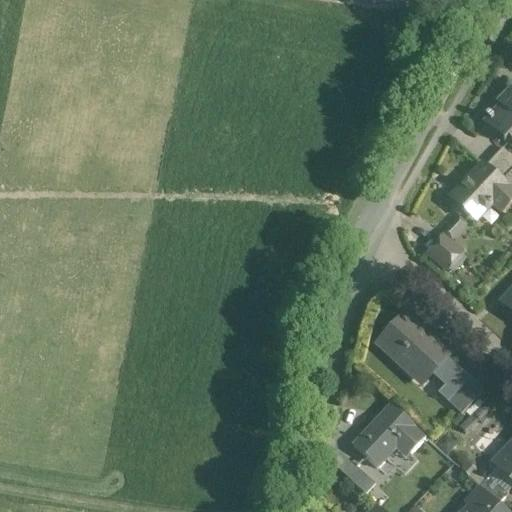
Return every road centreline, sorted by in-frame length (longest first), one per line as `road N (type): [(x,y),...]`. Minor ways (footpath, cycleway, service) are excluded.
road 1 (tertiary): [(295,511),(328,318),(367,219)]
road 2 (tertiary): [(367,219),(488,0)]
road 3 (residential): [(367,219),(511,357)]
